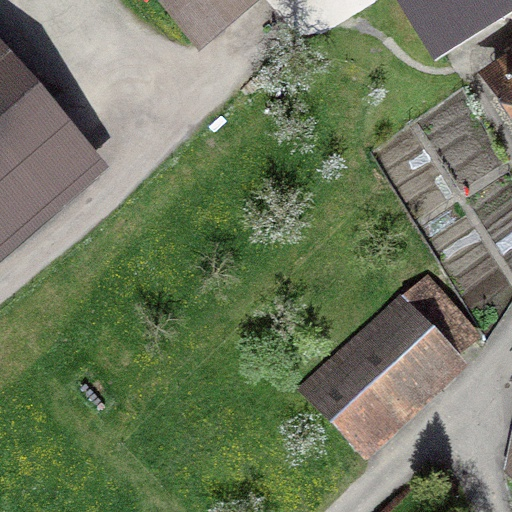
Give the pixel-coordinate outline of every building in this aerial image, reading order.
[(231,0),(155,0),(188,38),(231,0)] [(494,19),(483,0),(404,0),(436,53),(494,19)] [(511,61),(491,75),(511,108),(511,0),(511,1),(511,61)] [(0,255),(98,168),(0,58),(0,255)] [(353,452),(470,342),(422,284),(394,309),(401,317),(308,403),(353,452)]
